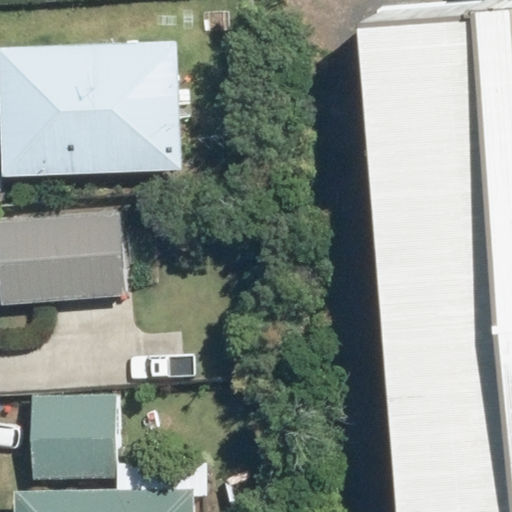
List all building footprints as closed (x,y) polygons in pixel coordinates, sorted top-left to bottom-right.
[(511,511),(511,0),(400,0),(437,511),(511,511)] [(6,40),(11,169),(190,162),(185,32),(6,40)] [(0,216),(6,297),(131,288),(125,207),(0,216)] [(37,390),(39,475),(125,473),(123,387),(37,390)] [(23,480),(22,511),(205,511),(205,478),(23,480)]
